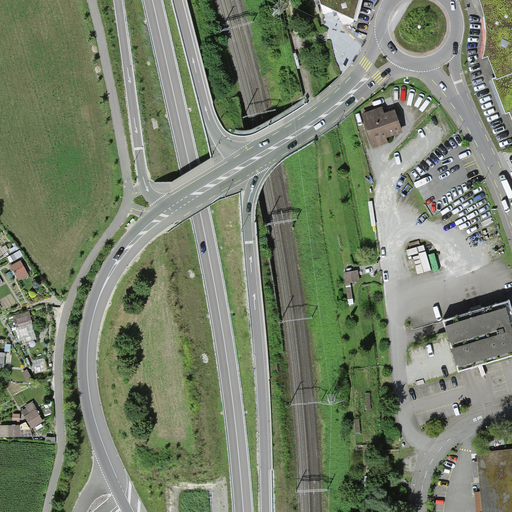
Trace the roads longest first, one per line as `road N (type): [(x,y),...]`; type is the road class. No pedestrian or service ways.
road 1 (trunk): [(243,511),(212,270),(152,0)]
road 2 (trunk): [(265,511),(247,218),(249,193),(271,148)]
road 3 (residential): [(432,455),(411,437),(401,412),(382,197),(388,176),(435,129)]
road 4 (secondary): [(167,211),(115,263),(88,336),(94,416),(118,487)]
road 5 (trunk): [(121,0),(145,186),(167,211)]
road 6 (residential): [(128,193),(91,0)]
road 7 (trunk): [(250,160),(209,118),(179,0)]
road 8 (secondary): [(439,57),(511,205)]
